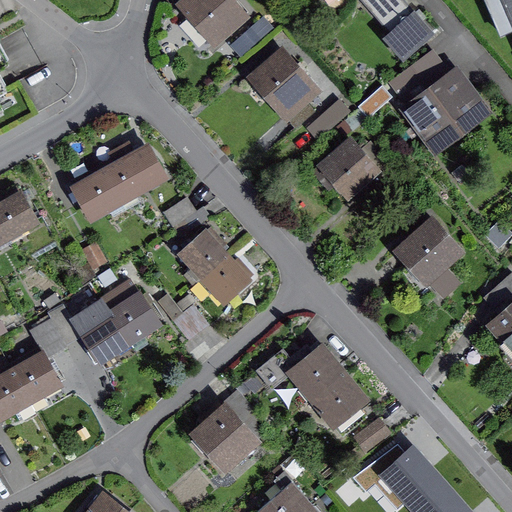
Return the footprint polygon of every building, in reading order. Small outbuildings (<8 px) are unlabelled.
[(215,42),(244,16),(230,0),(186,0),(182,4),(215,42)] [(364,0),(410,52),(432,33),(401,0),(364,0)] [(511,0),(502,0),(511,23),(511,0)] [(306,99),(316,90),(282,51),(253,77),(297,126),(315,109),(306,99)] [(436,144),(482,109),(455,74),(437,87),(417,62),(390,82),(436,144)] [(318,138),(348,111),(339,101),(309,128),(318,138)] [(361,152),(351,141),(324,165),(350,194),(387,161),(371,144),(361,152)] [(133,148),(102,165),(118,195),(131,188),(134,192),(152,182),(149,178),(163,170),(148,145),(135,153),(133,148)] [(118,195),(102,165),(72,182),(90,217),(109,207),(106,201),(118,195)] [(278,185),(270,193),(279,205),(288,197),(284,193),(291,188),(283,179),(277,183),(278,185)] [(3,202),(0,203),(0,220),(8,235),(17,230),(31,255),(55,241),(41,216),(36,218),(21,192),(20,193),(16,187),(5,193),(6,196),(1,199),(3,202)] [(187,197),(165,211),(174,225),(196,211),(187,197)] [(0,239),(8,235),(0,220),(0,239)] [(459,251),(431,221),(400,249),(442,295),(459,280),(445,264),(459,251)] [(209,227),(182,252),(204,276),(226,256),(218,247),(223,242),(209,227)] [(234,265),(226,256),(204,276),(191,288),(203,300),(215,289),(225,300),(253,275),(239,260),(234,265)] [(511,274),(489,294),(503,311),(490,323),(511,347),(511,274)] [(159,321),(131,279),(101,299),(126,336),(138,328),(142,333),(159,321)] [(49,314),(51,319),(63,340),(80,332),(100,361),(118,348),(115,344),(126,336),(101,299),(70,320),(62,307),(49,314)] [(193,305),(183,313),(199,334),(210,325),(193,305)] [(183,313),(173,321),(189,342),(199,334),(183,313)] [(41,347),(9,365),(26,395),(34,408),(46,401),(42,393),(60,382),(46,357),(66,346),(63,340),(51,319),(31,330),(41,347)] [(317,394),(343,372),(320,345),(306,357),(300,349),(289,359),(282,350),(258,370),(272,387),(291,371),(303,386),(307,383),(317,394)] [(0,370),(0,415),(17,406),(15,401),(26,395),(9,365),(0,370)] [(366,400),(343,372),(317,394),(326,405),(322,409),(343,434),(360,420),(352,411),(366,400)] [(225,407),(189,438),(203,455),(210,449),(225,466),(263,433),(253,422),(261,415),(250,403),(234,417),(225,407)] [(380,419),(356,437),(365,449),(390,431),(380,419)] [(429,511),(454,491),(413,445),(404,452),(378,476),(404,505),(410,511),(429,511)] [(292,480),(258,511),(303,511),(313,503),(292,480)] [(472,511),(454,491),(429,511),(472,511)] [(126,511),(104,495),(90,511),(126,511)] [(320,511),(313,503),(303,511),(320,511)]
